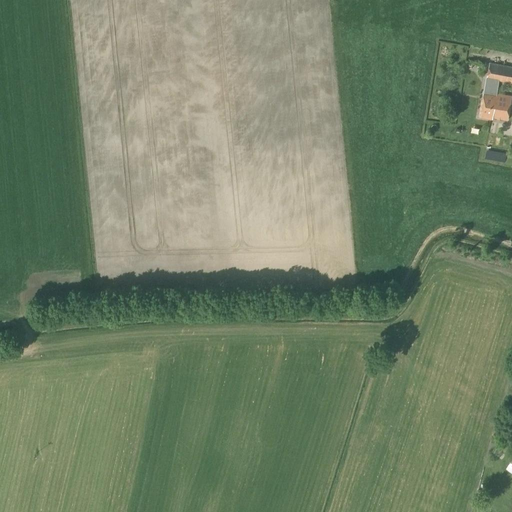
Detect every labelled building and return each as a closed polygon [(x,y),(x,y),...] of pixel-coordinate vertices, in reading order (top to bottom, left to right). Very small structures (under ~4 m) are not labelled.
[(511,39),(501,37),(498,51),(511,53),(511,39)] [(511,82),(511,67),(489,63),(486,78),(480,117),(492,119),(492,117),(507,120),(511,96),(493,93),(495,80),(511,82)] [(487,163),(499,164),(500,137),(493,137),(492,152),(487,152),(487,163)] [(476,164),(475,149),(453,150),(454,165),(476,164)] [(503,443),(493,451),(501,460),(510,452),(503,443)]
